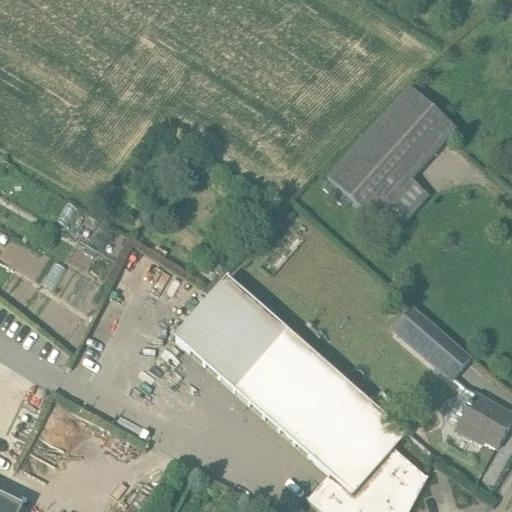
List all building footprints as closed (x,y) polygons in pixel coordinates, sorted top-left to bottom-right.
[(397,241),(433,201),(416,186),(461,135),(413,92),(332,183),(397,241)] [(404,439),(228,283),(229,282),(228,280),(172,343),(174,345),(175,343),(330,479),(308,503),(307,502),(306,503),(316,511),(410,511),(428,481),(427,480),(426,481),(394,455),(407,439),(405,438),(404,439)] [(457,385),(475,364),(417,315),(399,336),(457,385)] [(496,451),(511,425),(511,419),(475,398),(455,432),(479,447),(482,443),(496,451)] [(0,511),(17,511),(0,503),(0,511)]
